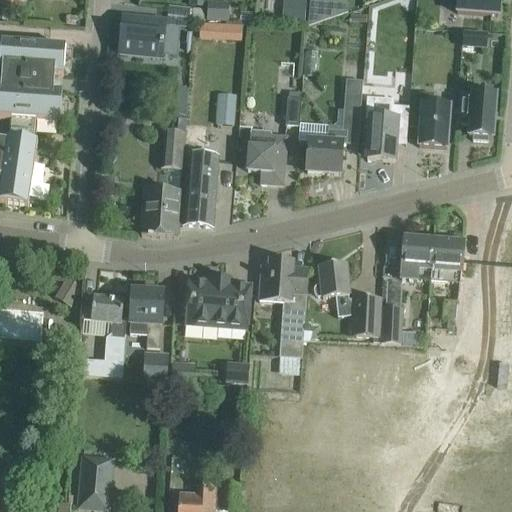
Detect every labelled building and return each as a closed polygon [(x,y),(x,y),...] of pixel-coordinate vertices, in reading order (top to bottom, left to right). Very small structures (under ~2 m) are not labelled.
[(0,6),(17,15),(24,1),(22,0),(1,0),(0,2),(0,6)] [(188,0),(188,7),(203,8),(203,0),(188,0)] [(457,0),(457,15),(498,19),(499,0),(457,0)] [(283,2),(282,22),(303,24),(305,3),(283,2)] [(207,6),(206,24),(228,25),(229,14),(221,14),(221,7),(207,6)] [(350,24),(366,25),(366,17),(350,16),(350,24)] [(121,45),(120,49),(134,50),(133,54),(160,57),(159,60),(161,60),(161,57),(177,59),(179,30),(166,29),(164,29),(164,24),(123,20),(120,45),(121,45)] [(349,25),(347,67),(366,68),(367,26),(349,25)] [(200,26),(199,41),(217,43),(240,44),(241,29),(200,26)] [(486,48),(487,36),(462,34),(461,46),(486,48)] [(0,120),(10,121),(9,131),(35,135),(36,123),(60,124),(60,121),(67,122),(68,104),(61,104),(62,94),(53,94),(54,78),(63,79),(64,70),(71,70),(72,52),(65,52),(65,49),(1,44),(0,56),(0,120)] [(360,122),(362,91),(363,83),(346,81),(345,90),(343,121),(360,122)] [(187,92),(168,91),(166,117),(185,118),(187,92)] [(434,96),(411,94),(408,124),(420,125),(419,149),(446,151),(450,110),(433,108),(434,96)] [(299,130),(299,126),(301,102),(301,95),(289,95),(289,101),(287,101),(285,129),(298,130),(299,130)] [(492,140),(496,97),(472,95),(472,96),(460,95),(457,126),(469,127),(469,138),(473,138),(472,143),(488,144),(488,139),(492,140)] [(233,128),(236,98),(218,96),(216,127),(233,128)] [(407,137),(408,117),(409,109),(384,107),(383,121),(370,120),(367,161),(393,164),(396,136),(407,137)] [(327,128),(299,126),(299,130),(298,130),(298,142),(308,143),(306,174),(340,177),(342,147),(346,147),(347,134),(327,132),(327,128)] [(0,206),(28,211),(29,202),(36,203),(39,185),(32,184),(37,147),(34,147),(35,135),(9,131),(7,143),(0,141),(0,206)] [(244,169),(247,172),(247,173),(260,174),(259,186),(282,188),(284,168),(286,140),(269,139),(270,135),(251,133),(250,149),(249,149),(249,153),(249,157),(245,159),(244,169)] [(184,134),(163,134),(162,134),(159,171),(181,173),(184,134)] [(212,230),(214,210),(217,162),(187,160),(182,228),(212,230)] [(177,241),(179,221),(181,193),(144,190),(141,238),(177,241)] [(418,282),(432,284),(435,244),(404,241),(401,281),(401,284),(412,285),(418,286),(418,282)] [(463,246),(435,244),(432,284),(460,286),(463,246)] [(301,362),(302,343),(306,297),(307,291),(308,271),(293,270),(293,264),(268,262),(268,269),(261,269),(260,289),(259,304),(283,306),(279,344),(285,344),(284,360),(278,359),(278,360),(301,362)] [(349,303),(347,286),(345,266),(319,269),(321,288),(315,288),(313,291),(314,299),(316,300),(322,300),(322,301),(336,299),(337,312),(338,321),(351,319),(350,340),(379,341),(381,302),(352,300),(352,303),(349,303)] [(70,310),(82,289),(66,279),(53,300),(70,310)] [(180,315),(185,318),(184,328),(247,333),(249,308),(251,288),(231,287),(232,281),(209,279),(209,285),(187,283),(186,303),(186,305),(181,306),(180,315)] [(159,351),(163,296),(132,294),(129,337),(147,338),(146,351),(159,351)] [(91,324),(111,327),(110,335),(104,339),(103,363),(78,362),(77,377),(121,381),(124,340),(126,321),(122,321),(123,302),(93,299),(91,324)] [(453,333),(454,322),(456,323),(457,305),(444,303),(443,321),(447,322),(446,333),(453,333)] [(380,347),(401,348),(403,312),(382,311),(380,347)] [(166,385),(167,359),(159,358),(145,357),(143,383),(159,384),(166,385)] [(226,366),(225,386),(247,388),(249,368),(226,366)] [(80,457),(75,511),(81,511),(108,511),(113,460),(80,457)] [(238,511),(240,488),(223,487),(223,493),(215,493),(215,491),(197,489),(197,499),(178,498),(177,511),(238,511)]
